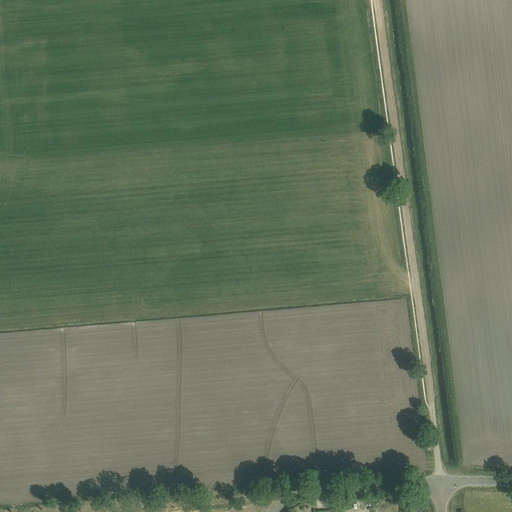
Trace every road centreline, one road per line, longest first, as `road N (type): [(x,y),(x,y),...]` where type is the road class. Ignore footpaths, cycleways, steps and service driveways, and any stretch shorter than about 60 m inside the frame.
road 1 (track): [(434,420),(378,0)]
road 2 (unclassified): [(278,511),(304,495),(344,487),(438,481)]
